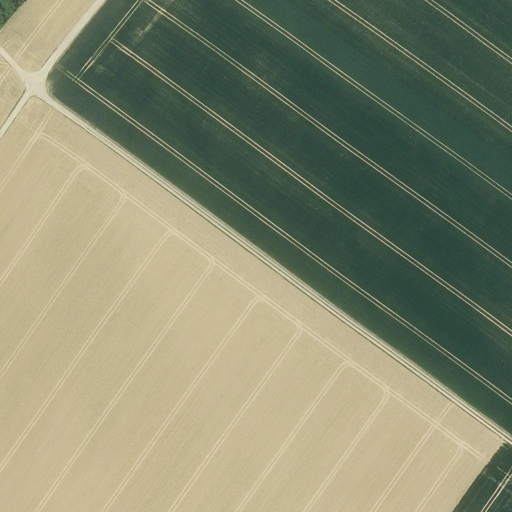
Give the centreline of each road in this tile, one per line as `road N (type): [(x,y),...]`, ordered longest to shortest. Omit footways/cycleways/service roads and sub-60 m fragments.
road 1 (track): [(0,52),(33,93),(511,450)]
road 2 (track): [(0,141),(105,0)]
